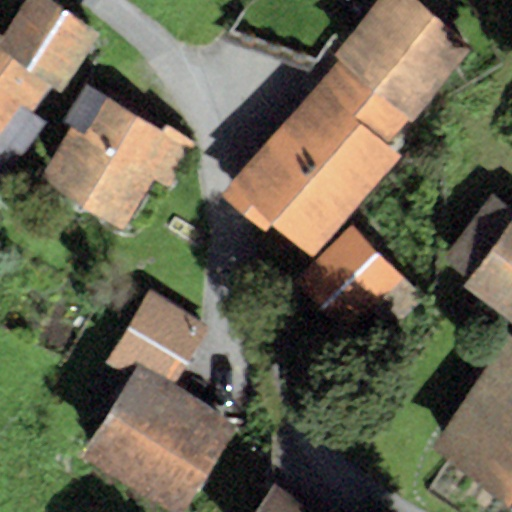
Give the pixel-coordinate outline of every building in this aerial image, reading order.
[(97,34),(46,0),(24,0),(0,35),(0,49),(50,86),(58,91),(97,34)] [(473,47),(417,0),(377,0),(332,54),(337,58),(409,118),(412,120),(473,47)] [(0,129),(18,104),(31,113),(50,86),(0,49),(0,129)] [(409,118),(337,58),(218,192),(262,231),(269,222),(311,259),(400,157),(385,144),(409,118)] [(70,126),(37,180),(121,231),(152,180),(167,189),(195,144),(164,125),(161,131),(83,84),(61,121),(70,126)] [(511,209),(491,193),(442,259),(467,278),(462,286),(511,322),(511,209)] [(352,224),(293,281),(344,333),(369,309),(390,331),(424,298),(352,224)] [(207,327),(147,290),(103,362),(129,378),(138,364),(171,385),(207,327)] [(426,450),(509,507),(511,503),(511,340),(505,335),(426,450)] [(171,385),(138,364),(129,378),(83,454),(177,511),(185,511),(238,425),(171,385)] [(317,511),(272,481),(251,511),(317,511)]
